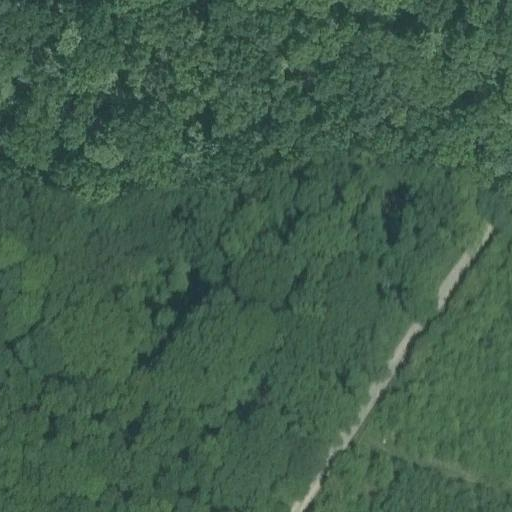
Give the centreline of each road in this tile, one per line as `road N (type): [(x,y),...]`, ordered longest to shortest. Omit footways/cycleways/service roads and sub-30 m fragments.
road 1 (track): [(290,511),(511,191)]
road 2 (track): [(511,495),(340,440)]
